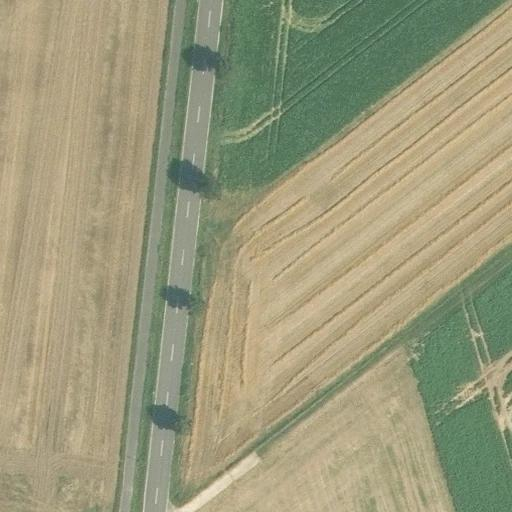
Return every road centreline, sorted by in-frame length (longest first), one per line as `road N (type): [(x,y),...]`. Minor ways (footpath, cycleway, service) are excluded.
road 1 (tertiary): [(152,511),(209,0)]
road 2 (track): [(124,511),(179,0)]
road 3 (track): [(511,262),(257,458)]
